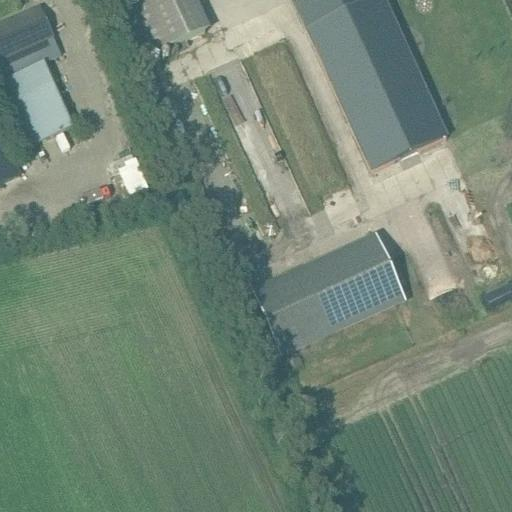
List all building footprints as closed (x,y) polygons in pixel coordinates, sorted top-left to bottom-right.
[(119,0),(147,61),(204,35),(188,0),(119,0)] [(447,140),(419,79),(382,0),(295,0),(293,1),(372,174),(447,140)] [(39,11),(0,28),(0,73),(5,85),(2,86),(30,151),(75,130),(47,66),(61,60),(39,11)] [(436,107),(445,103),(441,95),(432,100),(436,107)] [(0,187),(20,179),(0,134),(0,187)] [(128,205),(150,196),(133,156),(111,165),(128,205)] [(375,238),(250,295),(265,328),(279,358),(403,302),(389,272),(375,238)]
